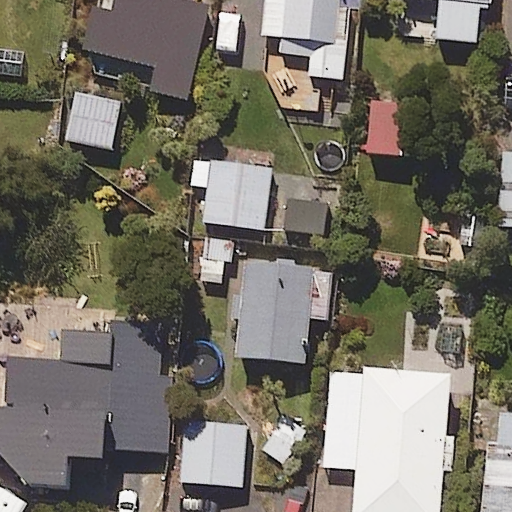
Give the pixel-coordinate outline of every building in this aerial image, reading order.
[(186,99),(199,39),(211,41),(217,13),(158,0),(98,0),(87,54),(157,69),(152,91),(186,99)] [(319,116),(321,82),(344,84),(349,10),(359,11),(359,0),(267,0),(264,42),(281,43),(280,58),(307,60),(305,76),(265,76),(278,113),(319,116)] [(437,44),(477,47),(481,7),(491,8),(491,0),(397,0),(398,0),(440,4),(437,44)] [(23,52),(0,49),(0,77),(21,79),(23,52)] [(121,104),(75,96),(66,145),(112,153),(121,104)] [(395,107),(354,108),(356,161),(398,159),(395,107)] [(511,157),(502,158),(500,233),(511,233),(511,157)] [(271,173),(194,165),(192,190),(207,191),(204,228),(265,234),(271,173)] [(324,201),(286,203),(288,240),(326,237),(324,201)] [(232,241),(203,242),(204,258),(200,258),(201,288),(224,287),(223,265),(233,264),(232,241)] [(333,275),(245,269),(238,365),(305,369),(308,323),(329,324),(333,275)] [(0,418),(0,468),(25,495),(67,499),(70,466),(103,469),(114,341),(64,337),(61,369),(10,364),(6,419),(0,418)] [(456,446),(447,446),(451,383),(331,375),(325,471),(358,473),(355,511),(442,511),(445,479),(454,479),(456,446)] [(174,385),(130,382),(125,443),(169,447),(174,385)] [(511,511),(511,420),(494,418),(483,511),(511,511)] [(247,427),(183,424),(180,488),(245,491),(247,427)]
